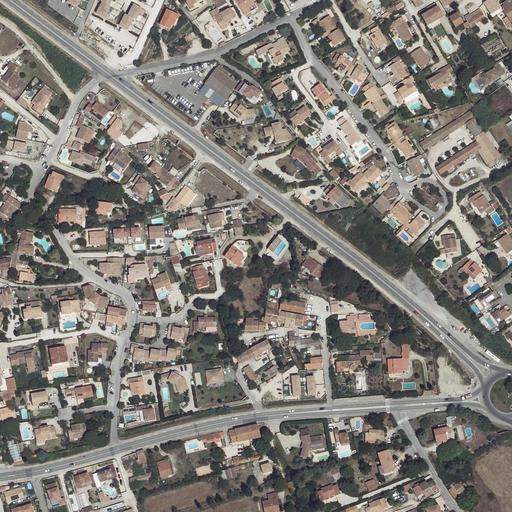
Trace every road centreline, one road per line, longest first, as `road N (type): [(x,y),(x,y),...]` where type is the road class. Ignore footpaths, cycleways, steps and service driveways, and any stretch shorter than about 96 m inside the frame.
road 1 (primary): [(266,193),(446,337)]
road 2 (primary): [(116,80),(266,193)]
road 3 (residential): [(116,80),(218,58),(290,17)]
road 4 (residential): [(312,58),(406,188)]
road 5 (secondary): [(116,448),(261,416)]
road 6 (residential): [(396,405),(460,511)]
